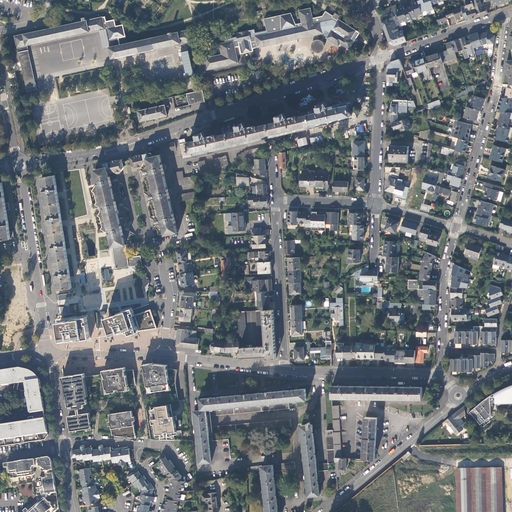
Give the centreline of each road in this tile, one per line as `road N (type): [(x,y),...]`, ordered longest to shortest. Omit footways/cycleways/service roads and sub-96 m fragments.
road 1 (residential): [(27,163),(123,147),(384,56)]
road 2 (residential): [(455,227),(507,13)]
road 3 (secondary): [(326,511),(458,395)]
road 4 (residential): [(282,370),(275,202)]
road 5 (residential): [(282,370),(439,375)]
road 6 (residential): [(455,227),(444,265),(439,375)]
road 7 (residential): [(384,56),(375,204)]
road 8 (residential): [(61,445),(167,446),(185,472)]
road 9 (residential): [(384,56),(507,13)]
